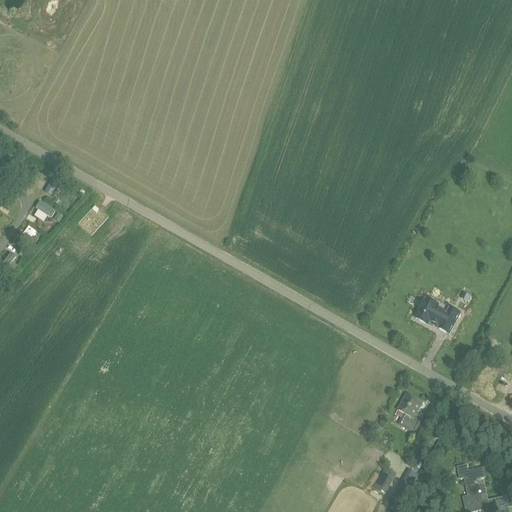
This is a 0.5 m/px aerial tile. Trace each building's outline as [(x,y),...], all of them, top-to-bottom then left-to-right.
[(51,195),(60,189),(55,181),(46,186),(51,195)] [(60,223),(63,217),(58,214),(54,219),(60,223)] [(30,226),(25,234),(35,240),(40,232),(30,226)] [(464,294),(461,299),(467,302),(469,297),(464,294)] [(439,329),(450,335),(461,314),(450,308),(447,313),(438,308),(439,306),(427,299),(425,301),(419,312),(420,312),(416,319),(428,326),(430,322),(440,327),(439,329)] [(399,425),(415,434),(423,420),(416,416),(422,405),(407,395),(398,411),(405,415),(399,425)] [(507,511),(506,508),(506,499),(489,502),(485,484),(482,485),(481,480),(486,479),(484,469),(469,472),(467,466),(457,468),(460,480),(464,479),(468,497),(464,498),(467,511),(479,511),(484,511),(507,511)] [(392,502),(401,507),(419,476),(410,471),(392,502)] [(373,489),(384,496),(393,481),(382,475),(373,489)] [(418,495),(431,504),(438,495),(425,485),(418,495)]
